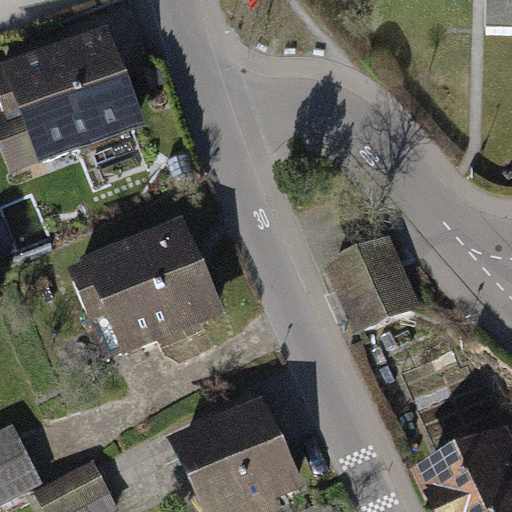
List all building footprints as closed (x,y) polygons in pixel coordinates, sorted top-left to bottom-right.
[(511,0),(485,0),(485,30),(511,31),(511,0)] [(0,126),(0,148),(15,187),(43,176),(44,178),(151,136),(111,37),(4,79),(5,81),(0,83),(0,103),(8,124),(0,126)] [(187,227),(84,272),(85,275),(71,281),(95,335),(109,329),(128,371),(231,326),(187,227)] [(392,245),(324,275),(356,347),(424,318),(392,245)] [(268,409),(172,453),(199,511),(280,511),(309,498),(268,409)] [(511,511),(511,438),(411,485),(423,511),(511,511)] [(102,460),(44,488),(55,511),(113,511),(124,507),(102,460)]
